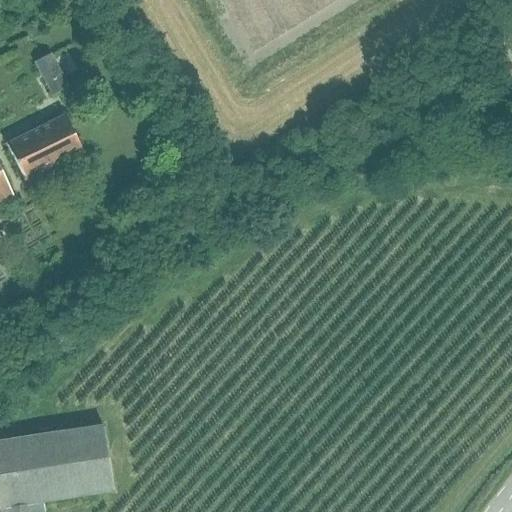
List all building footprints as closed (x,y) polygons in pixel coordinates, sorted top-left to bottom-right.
[(34,23),(24,28),(30,40),(40,34),(34,23)] [(51,54),(35,62),(53,96),(69,87),(51,54)] [(511,66),(511,64),(498,72),(507,88),(511,84),(511,66)] [(83,153),(78,142),(65,115),(6,144),(25,182),(83,153)] [(0,174),(0,203),(11,197),(0,174)] [(64,432),(64,431),(0,441),(0,511),(43,511),(42,502),(75,497),(113,491),(103,426),(64,432)]
